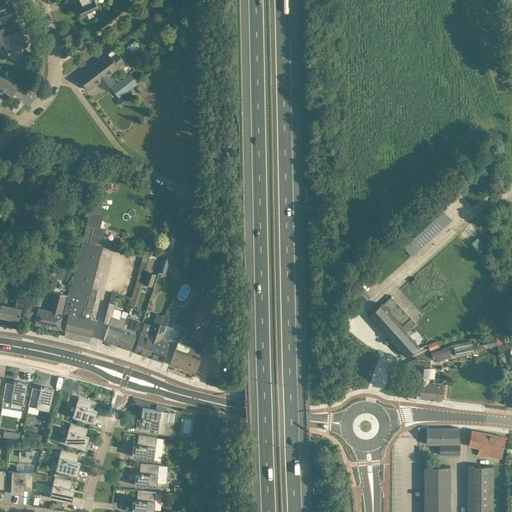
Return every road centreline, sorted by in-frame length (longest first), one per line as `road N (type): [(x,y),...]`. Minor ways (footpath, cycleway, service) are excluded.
road 1 (motorway): [(254,0),(270,511)]
road 2 (motorway): [(296,511),(280,0)]
road 3 (residential): [(0,140),(51,83),(37,0)]
road 4 (tertiary): [(511,421),(426,414),(384,420)]
